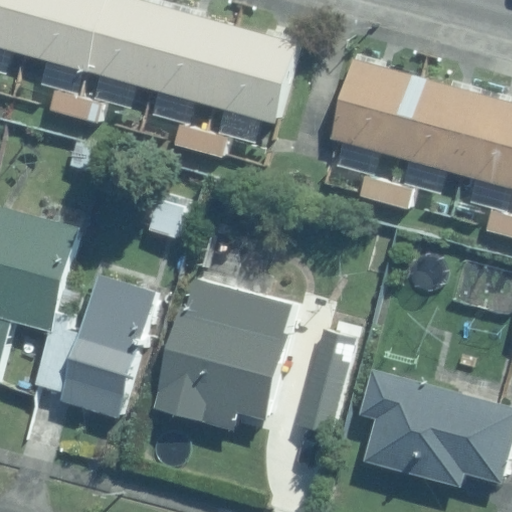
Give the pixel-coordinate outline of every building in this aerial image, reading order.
[(301,40),(144,0),(0,0),(0,49),(278,128),(301,40)] [(511,99),(355,57),(336,140),(511,187),(511,99)] [(76,168),(100,174),(106,151),(82,145),(76,168)] [(185,241),(193,209),(165,202),(156,232),(185,241)] [(87,232),(8,210),(0,238),(0,386),(1,387),(19,325),(59,335),(87,232)] [(165,296),(106,278),(89,336),(75,332),(77,323),(64,320),(44,389),(72,397),(69,408),(127,424),(165,296)] [(172,409),(225,423),(228,410),(277,423),(307,307),(205,281),(172,409)] [(366,339),(330,331),(309,425),(345,433),(366,339)] [(511,471),(511,413),(388,378),(376,420),(401,427),(390,464),(469,487),(474,470),(510,480),(511,471)]
